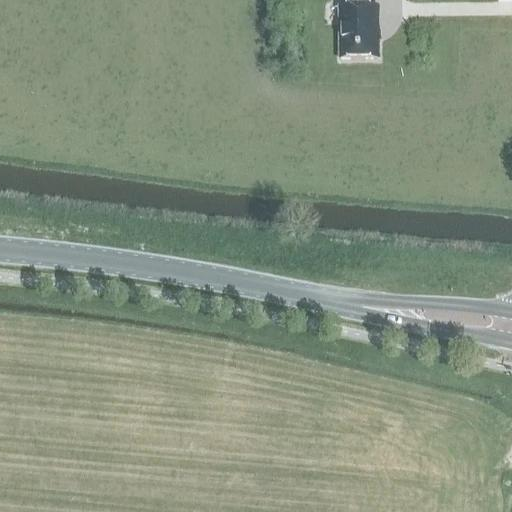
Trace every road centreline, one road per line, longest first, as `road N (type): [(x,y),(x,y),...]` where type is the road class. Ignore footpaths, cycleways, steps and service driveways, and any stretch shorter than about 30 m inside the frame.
road 1 (secondary): [(359,307),(0,253)]
road 2 (secondary): [(359,307),(511,344)]
road 3 (secondary): [(511,314),(449,303),(359,307)]
